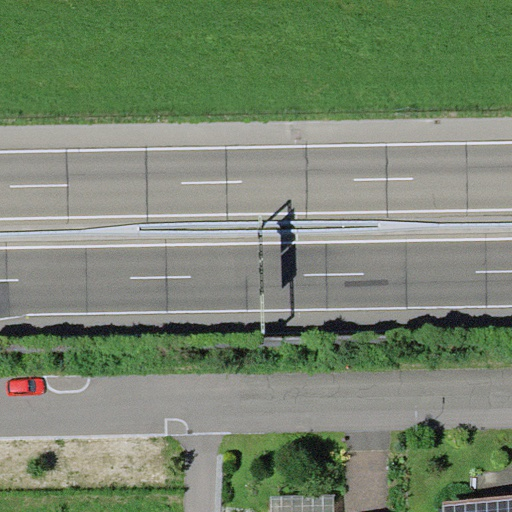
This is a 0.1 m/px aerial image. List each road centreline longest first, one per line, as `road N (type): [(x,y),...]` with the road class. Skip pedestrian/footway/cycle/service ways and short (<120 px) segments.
road 1 (residential): [(511,403),(0,419)]
road 2 (motorway): [(511,174),(0,184)]
road 3 (motorway): [(0,280),(511,271)]
